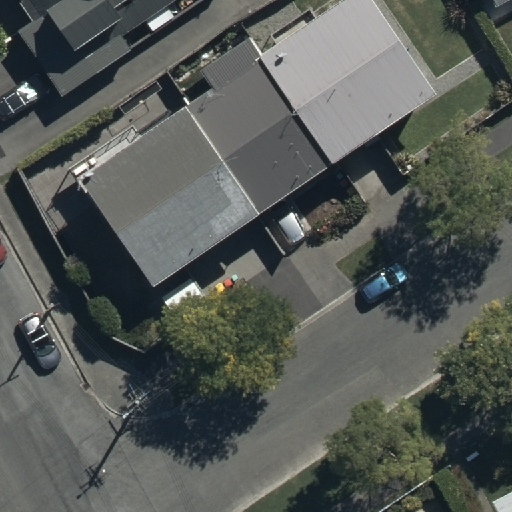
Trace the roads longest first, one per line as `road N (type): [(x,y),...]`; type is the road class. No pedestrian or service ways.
road 1 (residential): [(136,511),(511,261)]
road 2 (residential): [(0,377),(74,511)]
